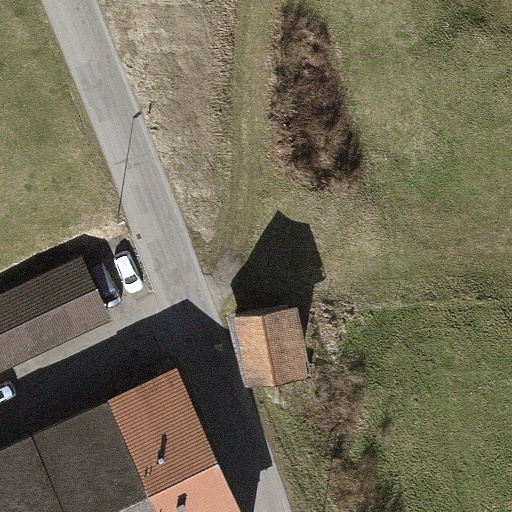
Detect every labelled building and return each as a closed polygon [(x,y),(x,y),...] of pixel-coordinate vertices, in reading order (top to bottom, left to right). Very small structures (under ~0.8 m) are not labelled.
[(0,364),(111,307),(82,250),(0,292),(0,364)] [(308,294),(242,313),(264,388),(330,368),(308,294)] [(226,511),(161,372),(92,403),(143,511),(226,511)] [(42,511),(143,511),(92,403),(10,442),(42,511)] [(0,511),(42,511),(10,442),(0,446),(0,511)]
